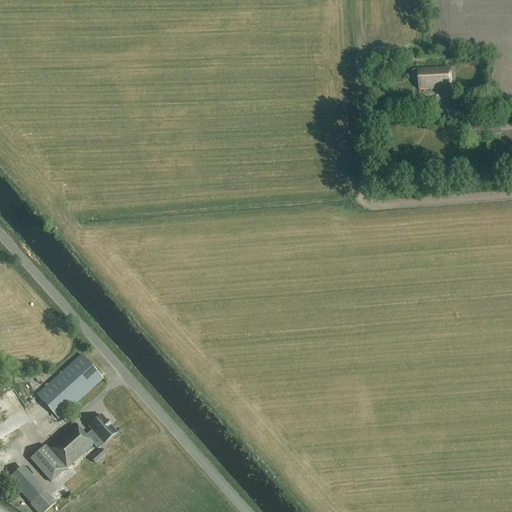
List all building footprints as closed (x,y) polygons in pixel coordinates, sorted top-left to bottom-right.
[(450,69),(418,71),(414,71),(412,73),(413,79),(415,81),(418,80),(419,89),(429,88),(429,89),(452,88),(450,69)] [(498,117),(480,119),(477,119),(477,124),(469,124),(470,137),(501,135),(500,121),(498,121),(498,117)] [(102,380),(87,362),(81,356),(37,396),(54,415),(58,420),(102,380)] [(88,427),(91,431),(86,436),(75,424),(47,449),(45,447),(30,460),(50,483),(93,445),(91,442),(97,437),(104,445),(117,433),(101,415),(88,427)] [(100,449),(90,459),(95,464),(105,455),(100,449)] [(46,511),(57,503),(23,464),(9,475),(32,503),(30,505),(36,511),(46,511)]
